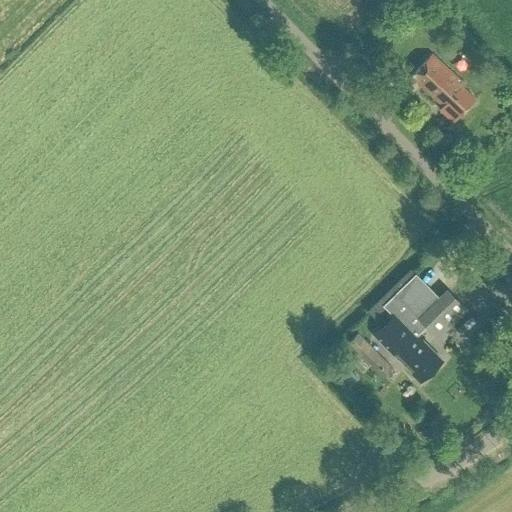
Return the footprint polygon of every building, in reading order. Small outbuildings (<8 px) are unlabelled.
[(450,57),(462,46),(444,27),(432,38),(450,57)] [(453,120),(474,98),(459,84),(461,82),(430,52),(411,73),(443,103),(439,107),(453,120)] [(447,286),(418,315),(436,333),(465,305),(447,286)] [(440,358),(420,338),(424,333),(399,307),(374,331),(419,378),(440,358)] [(391,365),(357,331),(349,339),(383,374),(391,365)]
